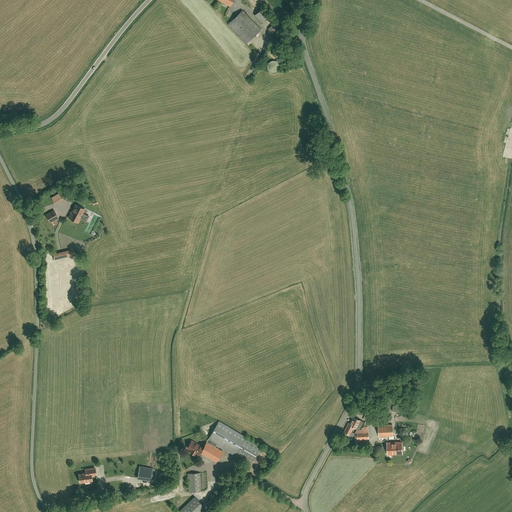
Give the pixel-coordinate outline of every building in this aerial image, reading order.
[(269,15),(262,8),(254,15),(261,22),(269,15)] [(261,29),(242,10),(228,24),(246,43),(261,29)] [(55,204),(59,202),(55,195),(51,197),(55,204)] [(76,205),(70,218),(78,222),(80,218),(79,217),(81,213),(82,213),(84,209),(76,205)] [(46,216),(50,222),(58,217),(54,211),(46,216)] [(55,259),(72,255),(71,250),(53,254),(55,259)] [(350,423),(349,422),(344,431),(350,434),(354,427),(357,428),(361,420),(354,416),(350,423)] [(218,421),(203,447),(191,440),(187,448),(191,450),(190,452),(194,454),(195,452),(199,455),(200,452),(216,462),(223,451),(215,447),(217,444),(250,464),(261,446),(218,421)] [(379,436),(393,436),(392,424),(378,425),(379,436)] [(402,453),(402,442),(387,442),(388,454),(402,453)] [(153,468),(148,467),(139,466),(137,478),(151,480),(153,468)] [(95,468),(85,469),(86,473),(79,474),(80,482),(85,481),(85,482),(92,481),(91,475),(96,474),(95,468)] [(188,473),(189,492),(201,491),(200,472),(188,473)] [(200,511),(205,508),(194,496),(177,511),(200,511)]
